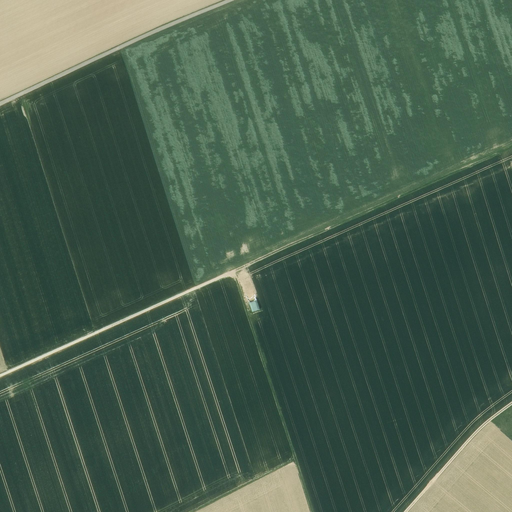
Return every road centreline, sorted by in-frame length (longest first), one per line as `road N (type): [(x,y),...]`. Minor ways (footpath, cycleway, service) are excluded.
road 1 (track): [(511,148),(232,272)]
road 2 (track): [(0,376),(232,272)]
road 3 (track): [(0,103),(232,0)]
road 4 (track): [(298,462),(232,272)]
road 5 (track): [(314,511),(298,462),(197,511)]
road 6 (track): [(411,511),(511,409)]
